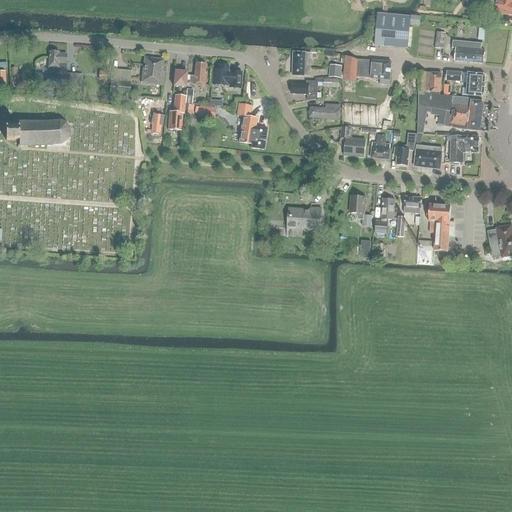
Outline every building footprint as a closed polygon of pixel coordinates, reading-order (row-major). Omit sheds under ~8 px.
[(511,0),(487,0),(487,4),(496,7),(495,12),(511,15),(511,0)] [(378,14),(374,46),(407,49),(411,17),(378,14)] [(419,17),(412,17),(411,24),(419,25),(419,17)] [(445,33),(437,32),(435,47),(443,48),(445,33)] [(454,61),(483,64),(485,50),(481,50),(482,43),(453,40),(452,48),(455,48),(454,61)] [(45,89),(68,89),(68,88),(73,88),(73,76),(65,75),(65,70),(63,70),(63,65),(65,65),(65,55),(57,55),(57,53),(47,53),(47,70),(48,70),(48,75),(45,75),(45,89)] [(310,77),(311,54),(293,54),(292,77),(310,77)] [(359,61),(345,57),(342,93),(344,93),(342,127),(376,129),(377,115),(362,114),(364,80),(381,81),(380,86),(390,86),(392,63),(359,61)] [(162,72),(163,60),(144,58),(141,84),(163,86),(164,72),(162,72)] [(187,76),(187,72),(174,71),(173,87),(186,88),(186,84),(193,85),(193,86),(206,87),(207,73),(205,72),(206,64),(196,63),(195,63),(194,77),(187,76)] [(218,71),(213,70),(212,85),(229,85),(229,88),(241,88),(241,72),(227,72),(228,66),(218,65),(218,71)] [(341,66),(330,65),(328,78),(340,79),(341,66)] [(107,71),(99,71),(98,81),(106,81),(107,71)] [(446,79),(461,81),(461,73),(447,71),(446,79)] [(441,74),(418,73),(419,92),(425,93),(425,90),(431,91),(431,94),(440,95),(441,74)] [(461,73),(461,81),(461,82),(468,83),(467,95),(482,96),(484,93),(485,77),(483,74),(468,73),(461,73)] [(130,95),(131,77),(111,76),(110,94),(130,95)] [(338,88),(339,80),(324,79),(324,88),(338,88)] [(300,85),(292,85),(291,95),(307,95),(307,101),(317,99),(318,82),(306,81),(306,85),(300,85)] [(193,90),(187,89),(185,104),(192,105),(193,90)] [(468,130),(479,131),(483,104),(481,101),(482,99),(472,98),(455,97),(440,95),(431,94),(431,91),(425,90),(425,93),(419,92),(418,103),(418,106),(446,111),(443,126),(468,130)] [(183,114),(185,96),(175,95),(173,112),(169,112),(168,129),(180,130),(181,114),(183,114)] [(248,117),(249,107),(236,105),(235,116),(242,117),(238,143),(251,145),(250,148),(263,150),(266,129),(254,127),(255,118),(248,117)] [(326,110),(310,109),(309,119),(339,121),(340,107),(326,106),(326,110)] [(199,108),(198,114),(208,116),(214,116),(215,110),(214,109),(209,109),(208,109),(199,108)] [(163,126),(164,116),(152,114),(151,124),(149,124),(148,129),(152,130),(152,134),(159,135),(160,126),(163,126)] [(47,144),(58,144),(59,144),(60,144),(62,143),(64,142),(65,141),(66,140),(67,139),(68,137),(68,136),(69,134),(69,133),(69,132),(69,131),(68,129),(68,128),(67,127),(67,126),(66,125),(65,124),(63,123),(62,122),(60,121),(59,121),(58,121),(57,121),(56,121),(18,123),(18,125),(9,125),(9,128),(5,128),(5,134),(6,141),(19,140),(19,144),(19,146),(23,145),(26,145),(47,144)] [(342,130),(342,141),(346,141),(345,158),(364,159),(365,143),(350,142),(351,130),(342,130)] [(413,152),(417,134),(409,134),(408,146),(403,146),(403,148),(395,148),(395,156),(397,156),(396,165),(408,166),(409,151),(413,152)] [(377,145),(372,144),(371,160),(389,162),(390,145),(386,145),(387,137),(378,136),(377,145)] [(451,136),(450,163),(463,163),(463,153),(478,153),(479,137),(451,136)] [(416,146),(414,166),(440,169),(442,148),(416,146)] [(364,216),(365,198),(352,197),(350,213),(358,214),(357,219),(363,219),(362,226),(370,226),(371,216),(364,216)] [(420,216),(421,199),(405,198),(404,215),(420,216)] [(374,234),(387,235),(388,219),(393,220),(395,200),(383,199),(381,222),(375,221),(374,234)] [(435,234),(434,252),(448,252),(449,237),(453,237),(453,235),(455,235),(455,232),(453,232),(453,223),(449,223),(450,206),(429,205),(428,222),(431,222),(430,234),(435,234)] [(310,210),(289,209),(288,228),(320,230),(321,209),(310,208),(310,210)] [(511,230),(511,226),(497,229),(497,231),(488,233),(491,248),(493,248),(495,258),(502,256),(502,257),(511,255),(511,230)] [(270,247),(275,243),(272,238),(266,242),(270,247)] [(361,251),(370,252),(371,242),(362,241),(361,251)] [(417,262),(431,263),(432,249),(418,248),(417,262)] [(371,260),(383,260),(383,253),(371,252),(371,260)]
